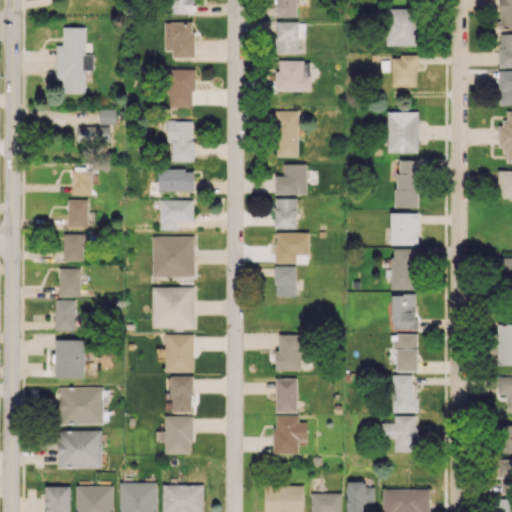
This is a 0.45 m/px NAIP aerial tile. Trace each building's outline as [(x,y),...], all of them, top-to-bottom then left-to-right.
[(170,0),(171,13),(193,12),(192,0),(170,0)] [(276,0),(277,17),(296,16),(296,0),(276,0)] [(511,0),(498,0),(498,28),(511,28),(511,0)] [(386,45),(416,45),(415,8),(386,8),(386,45)] [(164,21),(164,49),(172,50),(172,56),(192,57),(193,22),(164,21)] [(275,52),(298,52),(298,37),(304,37),(304,21),(275,21),(275,52)] [(85,92),(84,69),(93,69),(93,54),(85,54),(85,27),(63,27),(63,45),(56,45),(56,78),(63,78),(63,92),(85,92)] [(499,66),(511,66),(511,33),(499,33),(499,66)] [(416,86),(416,55),(392,55),(391,86),(416,86)] [(275,90),(310,90),(310,60),(279,60),(278,70),(275,70),(275,90)] [(194,106),(193,68),(167,68),(168,107),(194,106)] [(499,104),(511,103),(511,69),(498,70),(499,104)] [(297,156),(298,110),(276,110),(274,156),(297,156)] [(511,110),(505,110),(505,125),(499,125),(498,152),(507,152),(506,160),(511,160),(511,110)] [(115,123),(115,111),(98,111),(99,123),(115,123)] [(387,152),(418,152),(417,111),(387,111),(387,152)] [(194,160),(194,141),(192,141),(192,121),(167,120),(167,142),(171,142),(171,160),(194,160)] [(109,125),(77,126),(77,146),(109,146),(109,125)] [(417,207),(417,159),(396,159),(396,207),(417,207)] [(275,194),(306,193),(306,163),(282,164),(283,175),(274,175),(275,194)] [(91,194),(92,166),(72,166),(71,194),(91,194)] [(158,168),(157,190),(193,191),(194,169),(158,168)] [(511,169),(497,170),(497,197),(511,197),(511,169)] [(296,227),(295,197),(274,198),(275,228),(296,227)] [(88,199),(68,198),(67,226),(87,227),(88,199)] [(176,229),(176,220),(192,221),(192,199),(160,199),(159,229),(176,229)] [(389,244),(417,244),(417,212),(389,212),(389,244)] [(274,262),(307,263),(308,232),(275,231),(274,262)] [(63,260),(84,260),(83,233),(63,233),(63,260)] [(193,276),(193,235),(151,236),(152,276),(193,276)] [(391,289),(414,289),(414,248),(392,248),(392,269),(385,269),(385,277),(391,277),(391,289)] [(511,279),(511,257),(498,257),(499,279),(511,279)] [(274,295),(295,296),(295,265),(275,265),(274,295)] [(58,295),(79,296),(80,268),(59,268),(58,295)] [(152,328),(194,328),(194,286),(151,287),(152,328)] [(391,294),(392,329),(415,329),(415,294),(391,294)] [(54,329),(74,330),(75,299),(55,299),(54,329)] [(511,364),(511,323),(497,324),(497,365),(511,364)] [(193,334),(165,333),(164,371),(192,371),(193,334)] [(417,370),(417,333),(392,334),(392,349),(396,349),(396,371),(417,370)] [(300,369),(300,334),(276,334),(277,369),(300,369)] [(84,339),(54,339),(54,377),(84,377),(84,339)] [(412,375),(392,374),(392,411),(417,412),(417,398),(412,398),(412,375)] [(170,375),(171,411),(192,411),(192,375),(170,375)] [(511,375),(497,376),(497,393),(506,393),(506,411),(511,410),(511,375)] [(296,378),(275,378),(275,412),(296,412),(296,378)] [(102,423),(102,386),(59,387),(59,424),(102,423)] [(191,416),(164,415),(164,452),(191,453),(191,416)] [(298,453),(297,439),(307,438),(306,421),(298,421),(298,415),(273,415),(274,453),(298,453)] [(382,422),(381,438),(394,438),(394,451),(416,451),(417,415),(394,415),(394,423),(382,422)] [(511,424),(499,424),(499,453),(511,453),(511,424)] [(57,430),(58,468),(101,467),(100,429),(57,430)] [(500,493),(511,492),(511,458),(499,459),(500,493)] [(155,511),(156,482),(119,481),(118,511),(155,511)] [(346,481),(345,511),(364,511),(365,501),(373,501),(374,487),(365,486),(365,481),(346,481)] [(202,511),(203,484),(162,484),(162,511),(202,511)] [(69,511),(70,485),(45,485),(44,511),(69,511)] [(75,511),(112,511),(113,486),(76,485),(75,511)] [(263,511),(302,511),(303,485),(264,485),(263,511)] [(382,488),(381,511),(428,511),(429,489),(382,488)] [(310,511),(340,511),(341,492),(310,493),(310,511)] [(511,511),(511,507),(511,508),(511,498),(498,499),(498,511),(511,511)]
